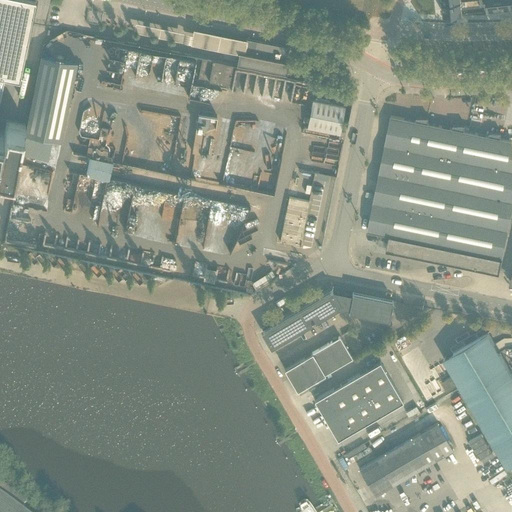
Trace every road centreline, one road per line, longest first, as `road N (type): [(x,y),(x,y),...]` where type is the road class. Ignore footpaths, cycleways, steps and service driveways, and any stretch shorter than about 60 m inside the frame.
road 1 (unclassified): [(247,316),(0,262)]
road 2 (tertiary): [(373,68),(317,38),(140,0)]
road 3 (unclassified): [(351,511),(249,339),(247,316)]
road 4 (unclassified): [(338,262),(373,68)]
road 5 (unclassified): [(511,311),(345,274),(338,262)]
road 6 (tertiary): [(511,82),(422,84),(373,68)]
road 7 (residential): [(392,28),(511,31)]
